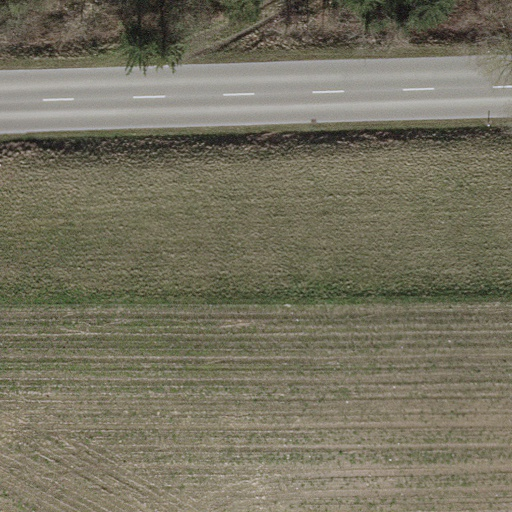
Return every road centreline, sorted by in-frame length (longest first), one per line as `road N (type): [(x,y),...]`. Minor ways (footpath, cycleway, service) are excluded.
road 1 (tertiary): [(0,104),(511,90)]
road 2 (track): [(288,0),(145,100)]
